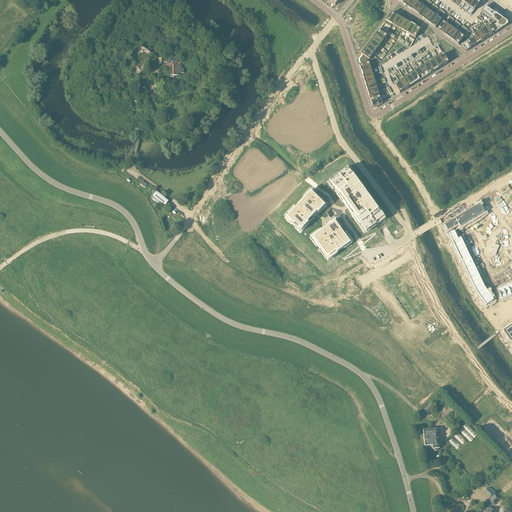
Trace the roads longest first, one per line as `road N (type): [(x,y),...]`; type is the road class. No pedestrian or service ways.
road 1 (unclassified): [(413,511),(383,411),(363,375),(303,342),(226,320),(153,264)]
road 2 (residential): [(511,31),(373,115),(336,18)]
road 3 (unclassified): [(153,264),(128,215),(53,183),(0,132)]
road 4 (residential): [(454,329),(428,345),(376,274),(413,252)]
road 5 (residential): [(511,176),(408,238)]
